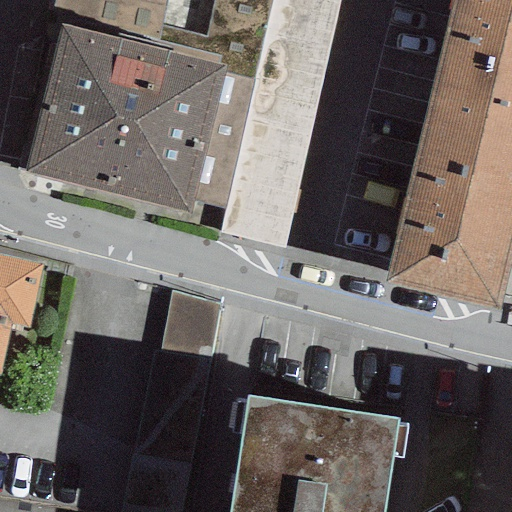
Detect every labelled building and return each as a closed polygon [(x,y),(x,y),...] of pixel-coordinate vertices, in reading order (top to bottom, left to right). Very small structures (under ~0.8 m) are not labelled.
[(511,110),(511,0),(451,0),(430,91),(511,110)] [(226,58),(57,17),(20,166),(189,207),(226,58)] [(498,304),(511,244),(511,110),(430,91),(386,277),(498,304)] [(41,261),(0,252),(0,371),(2,372),(13,320),(27,323),(41,261)] [(173,275),(128,495),(183,506),(228,286),(173,275)] [(382,511),(397,408),(245,387),(226,511),(382,511)]
